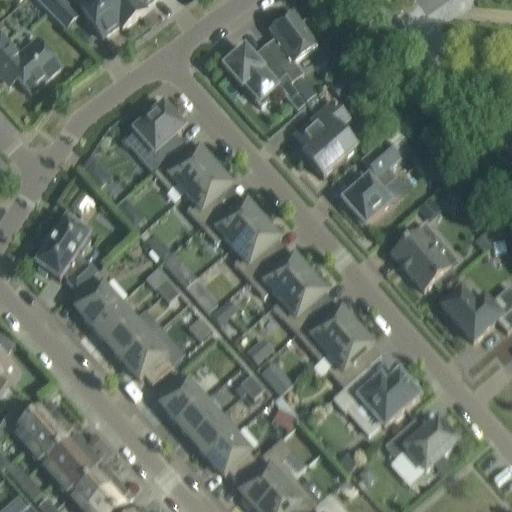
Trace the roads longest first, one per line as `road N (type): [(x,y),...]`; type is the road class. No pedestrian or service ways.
road 1 (residential): [(511,452),(166,58)]
road 2 (residential): [(0,286),(192,511)]
road 3 (unclassified): [(511,146),(430,93),(367,0)]
road 4 (residential): [(42,178),(81,117),(166,58)]
